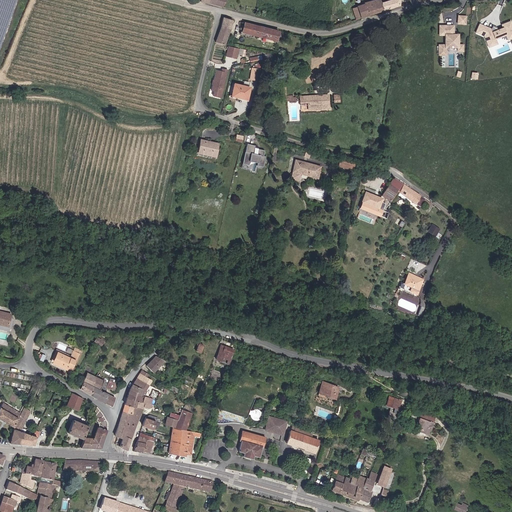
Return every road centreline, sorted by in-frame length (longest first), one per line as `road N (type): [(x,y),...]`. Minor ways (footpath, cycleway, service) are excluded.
road 1 (residential): [(219,10),(198,94),(207,111),(355,153),(451,212),(419,295)]
road 2 (tertiary): [(185,327),(511,398)]
road 3 (track): [(264,342),(426,356),(511,375)]
road 4 (unclassified): [(219,10),(321,33),(433,0)]
road 5 (tertiary): [(32,364),(30,336),(44,321),(185,327)]
road 6 (primary): [(149,461),(294,498)]
road 7 (primary): [(295,493),(149,461)]
